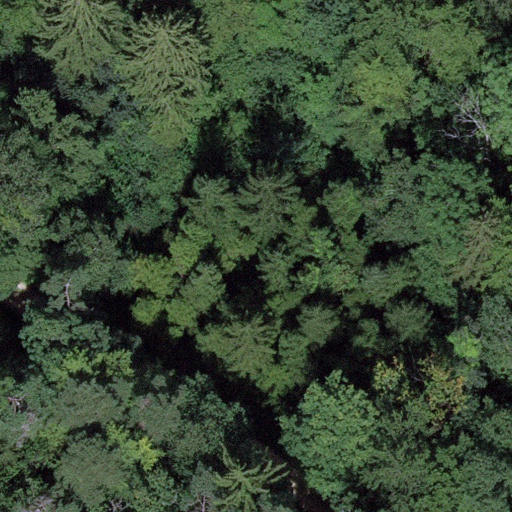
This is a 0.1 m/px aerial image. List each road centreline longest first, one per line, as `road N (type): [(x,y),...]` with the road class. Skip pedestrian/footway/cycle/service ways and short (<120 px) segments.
road 1 (track): [(511,375),(353,182),(230,0)]
road 2 (track): [(323,511),(0,295)]
